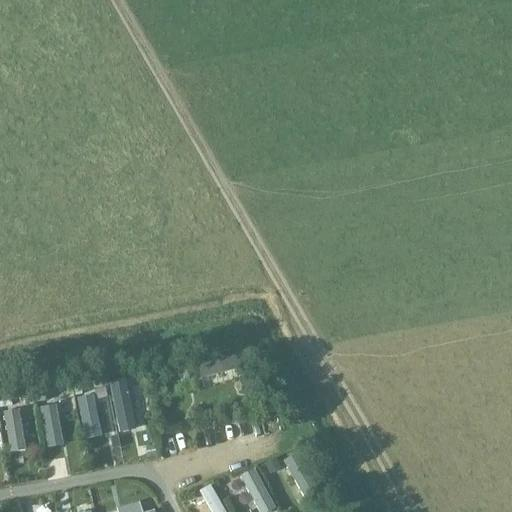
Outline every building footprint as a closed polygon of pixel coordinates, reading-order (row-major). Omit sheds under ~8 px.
[(241,350),(202,362),(205,374),(245,362),(241,350)] [(107,384),(118,435),(134,431),(124,381),(107,384)] [(91,397),(75,400),(83,441),(100,438),(91,397)] [(54,407),(38,409),(46,450),(61,447),(54,407)] [(24,451),(17,412),(2,414),(8,454),(24,451)] [(297,453),(281,463),(302,498),(318,488),(297,453)] [(253,471),(239,478),(256,511),(269,511),(273,510),(253,471)] [(198,493),(209,511),(223,511),(208,487),(198,493)] [(24,511),(43,511),(42,492),(22,494),(24,511)] [(148,511),(142,494),(111,505),(113,511),(148,511)]
